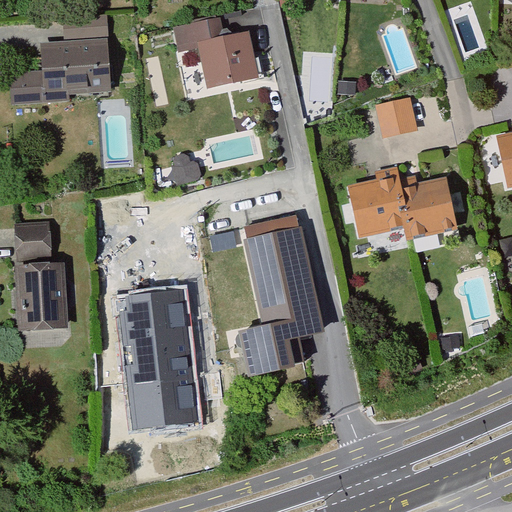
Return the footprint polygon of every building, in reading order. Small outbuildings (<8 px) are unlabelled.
[(511,0),(490,0),(490,14),(511,14),(511,0)] [(44,72),(13,74),(15,101),(67,98),(66,90),(109,88),(105,18),(66,20),(67,45),(43,46),(44,72)] [(250,31),(198,41),(207,88),(260,78),(250,31)] [(410,99),(375,108),(383,139),(418,131),(410,99)] [(511,131),(496,136),(508,179),(511,177),(511,131)] [(403,168),(344,184),(359,238),(402,226),(407,245),(457,231),(443,180),(409,189),(403,168)] [(299,216),(241,228),(262,329),(237,334),(246,380),(301,369),(295,340),(323,335),(299,216)] [(13,257),(50,256),(50,223),(13,223),(13,257)] [(62,271),(17,274),(21,339),(66,337),(62,271)] [(180,293),(121,300),(136,427),(195,420),(180,293)]
